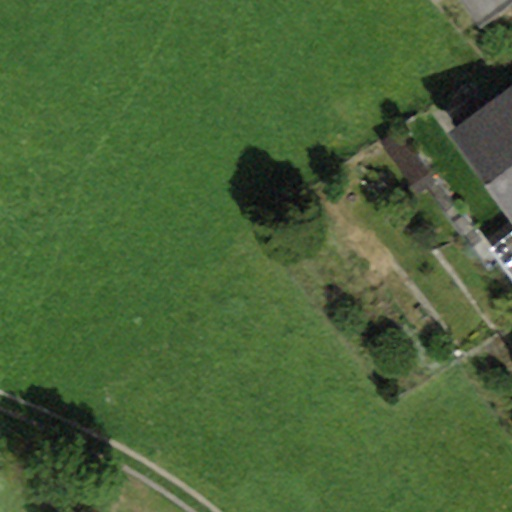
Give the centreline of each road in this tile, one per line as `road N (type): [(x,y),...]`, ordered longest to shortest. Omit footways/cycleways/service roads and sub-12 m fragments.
road 1 (primary): [(0,106),(511,208)]
road 2 (track): [(0,403),(145,469),(203,511)]
